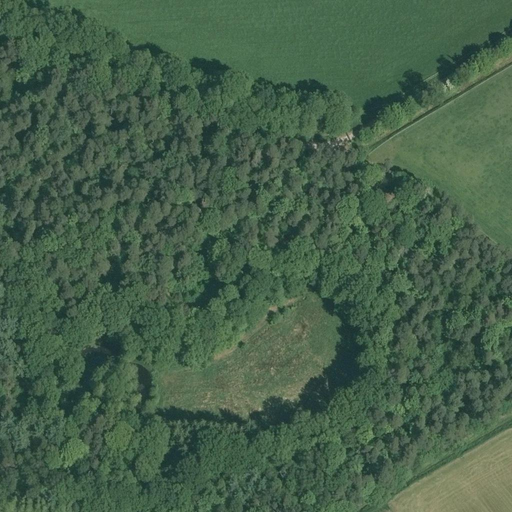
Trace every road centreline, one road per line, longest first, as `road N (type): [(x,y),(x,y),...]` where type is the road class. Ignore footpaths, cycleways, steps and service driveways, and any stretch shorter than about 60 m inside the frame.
road 1 (residential): [(511,40),(338,146),(317,148),(0,41)]
road 2 (track): [(338,146),(511,263)]
